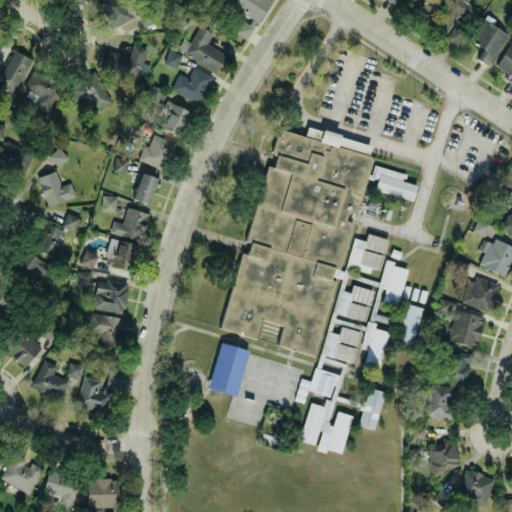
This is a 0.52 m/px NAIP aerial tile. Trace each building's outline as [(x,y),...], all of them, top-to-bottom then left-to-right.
[(96,0),(110,28),(138,14),(143,24),(153,19),(144,0),(125,0),(96,0)] [(245,38),(269,0),(233,0),(227,9),(238,16),(230,28),(245,38)] [(445,0),(432,29),(445,35),(444,38),(456,44),(462,32),(449,26),(456,13),(463,17),(470,2),(464,0),(445,0)] [(507,32),(483,20),(472,41),(481,45),(475,58),(491,66),(507,32)] [(224,51),(207,43),(212,31),(197,24),(190,40),(182,37),(176,50),(216,69),(224,51)] [(511,36),(495,65),(509,73),(506,78),(511,81),(511,36)] [(129,55),(107,48),(101,67),(145,79),(150,63),(143,61),(147,47),(132,43),(129,55)] [(175,67),(181,54),(167,47),(161,60),(175,67)] [(30,57),(13,48),(4,67),(0,65),(0,84),(14,91),(30,57)] [(169,88),(197,103),(212,75),(193,65),(187,76),(178,72),(169,88)] [(110,100),(94,71),(70,84),(87,113),(110,100)] [(47,112),(59,83),(31,72),(21,96),(22,96),(20,101),(47,112)] [(189,110),(169,101),(158,125),(177,134),(189,110)] [(244,240),(267,165),(271,166),(274,155),(269,154),(275,136),(279,137),(280,131),(370,157),(353,213),(347,211),(345,220),(351,222),(337,268),(332,267),(328,279),(335,281),(312,356),(275,345),(280,326),(260,320),(254,338),(218,327),(240,252),(245,253),(249,242),(244,240)] [(137,157),(164,169),(176,143),(153,132),(147,145),(143,143),(137,157)] [(27,159),(17,156),(20,144),(3,139),(0,149),(0,162),(24,169),(27,159)] [(47,155),(57,166),(67,156),(58,146),(47,155)] [(128,158),(115,155),(112,168),(125,171),(128,158)] [(400,179),(402,171),(374,164),(371,176),(376,177),(374,189),(412,198),(416,183),(400,179)] [(74,196),(70,181),(60,184),(56,170),(37,175),(45,204),(74,196)] [(150,202),(155,175),(138,172),(133,199),(150,202)] [(116,195),(102,194),(101,209),(115,210),(116,195)] [(511,235),(511,202),(500,230),(511,235)] [(148,211),(126,206),(122,221),(112,219),(109,231),(141,239),(148,211)] [(60,226),(74,230),(79,216),(65,211),(60,226)] [(62,244),(55,240),(61,230),(47,221),(33,245),(54,257),(62,244)] [(387,237),(365,232),(359,263),(381,268),(387,237)] [(503,275),(511,256),(511,245),(493,236),(491,242),(483,238),(478,249),(483,251),(477,262),(503,275)] [(104,264),(133,268),(137,242),(108,237),(104,264)] [(77,261),(91,267),(97,253),(83,247),(77,261)] [(44,279),(52,265),(24,250),(13,270),(31,280),(35,274),(44,279)] [(382,301),(399,304),(406,265),(384,261),(380,286),(385,287),(382,301)] [(90,284),(90,270),(77,269),(76,284),(90,284)] [(462,303),(490,309),(496,282),(468,275),(462,303)] [(123,312),(128,283),(97,277),(91,307),(123,312)] [(0,312),(13,303),(0,283),(0,312)] [(400,340),(414,342),(419,305),(406,303),(400,340)] [(86,330),(98,332),(96,344),(117,347),(122,316),(89,311),(86,330)] [(51,338),(57,325),(43,320),(38,332),(51,338)] [(356,360),(361,329),(339,325),(337,338),(326,336),(322,354),(356,360)] [(362,364),(378,368),(388,331),(373,326),(362,364)] [(25,365),(41,345),(20,329),(4,349),(25,365)] [(206,387),(235,395),(247,348),(218,341),(206,387)] [(468,382),(471,353),(444,350),(442,379),(468,382)] [(67,379),(52,373),(56,364),(43,358),(30,384),(58,397),(67,379)] [(80,366),(69,361),(64,372),(76,377),(80,366)] [(337,372),(314,366),(307,388),(330,395),(337,372)] [(122,372),(109,369),(106,383),(119,386),(122,372)] [(101,379),(83,373),(74,403),(103,412),(109,392),(98,388),(101,379)] [(453,418),(456,385),(430,383),(427,416),(453,418)] [(384,391),(368,386),(357,423),(372,428),(384,391)] [(324,406),(309,401),(298,438),(313,443),(324,406)] [(350,413),(335,410),(330,432),(321,430),(317,449),(325,450),(325,448),(342,452),(350,413)] [(411,438),(423,439),(424,425),(411,425),(411,438)] [(433,474),(460,464),(450,438),(423,448),(433,474)] [(31,491),(42,465),(11,452),(0,478),(31,491)] [(484,503),(493,477),(465,468),(456,494),(484,503)] [(76,479),(46,474),(43,492),(58,494),(57,502),(73,504),(76,479)] [(117,511),(118,477),(87,477),(87,506),(111,506),(111,511),(103,511),(117,511)] [(432,498),(442,504),(448,494),(437,488),(432,498)] [(507,511),(511,511),(511,497),(502,497),(501,511),(507,511)]
